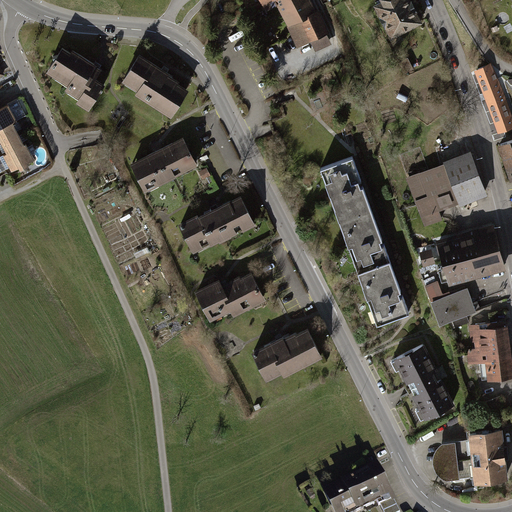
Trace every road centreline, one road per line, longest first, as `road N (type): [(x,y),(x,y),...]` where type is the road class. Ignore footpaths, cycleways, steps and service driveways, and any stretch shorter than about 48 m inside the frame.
road 1 (tertiary): [(452,511),(411,478),(209,78),(190,52),(159,34)]
road 2 (track): [(0,200),(64,166),(149,362),(169,511)]
road 3 (tertiary): [(432,0),(496,182),(511,255)]
road 4 (residential): [(21,3),(13,49),(64,166)]
road 5 (tertiary): [(159,34),(56,19),(21,3)]
